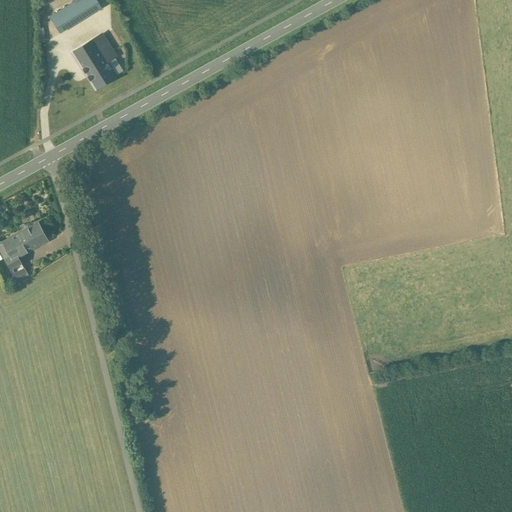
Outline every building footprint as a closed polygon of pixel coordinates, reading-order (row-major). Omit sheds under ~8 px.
[(96,0),(78,0),(71,5),(80,20),(101,7),(96,0)] [(71,5),(50,17),(60,32),(80,20),(71,5)] [(116,56),(102,35),(93,40),(102,54),(107,62),(116,56)] [(93,40),(73,53),(82,67),(102,54),(93,40)] [(102,54),(82,67),(79,68),(81,71),(83,69),(95,88),(116,76),(107,62),(102,54)] [(38,223),(0,243),(0,250),(7,262),(17,256),(17,257),(47,241),(38,223)] [(17,256),(7,262),(13,274),(24,268),(17,257),(17,256)]
